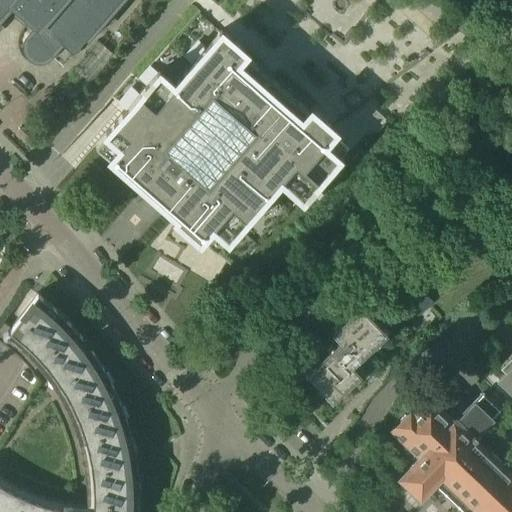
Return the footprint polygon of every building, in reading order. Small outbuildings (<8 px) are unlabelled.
[(48,53),(50,52),(61,39),(74,51),(118,0),(0,0),(0,15),(13,1),(38,23),(33,28),(32,29),(30,31),(29,32),(28,34),(27,35),(27,37),(26,39),(26,41),(27,43),(27,46),(27,48),(28,49),(29,50),(30,51),(31,53),(32,53),(34,54),(36,55),(37,56),(41,56),(44,56),(45,55),(47,54),(48,53)] [(309,109),(296,97),(244,52),(246,50),(222,29),(175,82),(160,69),(96,143),(178,215),(176,217),(200,238),(213,224),(228,237),(281,177),(303,196),(305,193),(313,200),(325,187),(317,180),(339,154),(338,153),(349,141),(334,129),(336,128),(311,107),(309,109)] [(434,301),(420,287),(408,299),(422,313),(434,301)] [(0,511),(138,511),(139,505),(139,498),(139,491),(142,491),(141,474),(138,474),(137,463),(135,451),(138,450),(135,435),(132,436),(130,429),(128,422),(126,414),(129,414),(123,399),(121,400),(118,393),(115,386),(112,380),(114,378),(106,365),(104,366),(100,360),(96,353),(92,347),(94,346),(85,333),(83,335),(78,329),(68,318),(70,316),(58,305),(57,307),(51,302),(44,297),(38,292),(11,328),(25,340),(35,350),(46,362),(55,374),(64,388),(71,400),(79,417),(83,429),(88,447),(91,459),(93,478),(93,491),(93,509),(92,511),(74,511),(75,509),(66,508),(45,502),(33,498),(17,491),(5,485),(0,481),(0,511)] [(316,328),(336,308),(323,294),(302,313),(316,328)] [(362,373),(353,364),(388,331),(361,303),(332,330),(340,339),(305,372),(333,400),(362,373)] [(511,354),(503,364),(508,369),(486,392),(511,417),(511,354)] [(417,405),(394,430),(421,455),(402,475),(422,494),(440,475),(478,510),(476,511),(511,511),(511,470),(505,463),(506,462),(489,445),(487,447),(476,435),(502,408),(483,391),(455,421),(431,398),(421,408),(417,405)]
